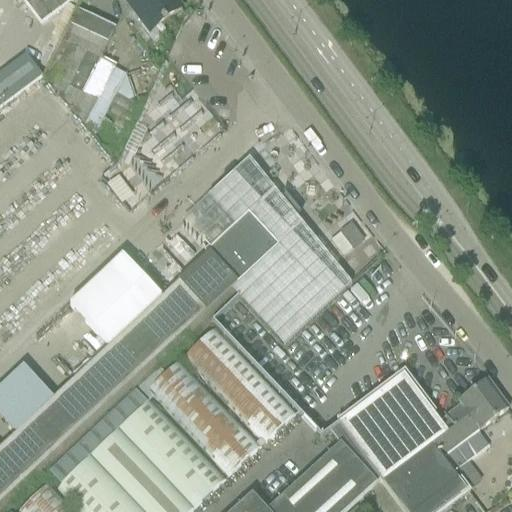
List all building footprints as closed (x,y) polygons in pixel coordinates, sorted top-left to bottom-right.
[(20,0),(40,26),(74,0),(20,0)] [(171,0),(121,0),(132,14),(139,9),(149,23),(140,29),(151,45),(166,34),(161,27),(180,12),(171,0)] [(63,43),(45,78),(53,81),(50,87),(85,128),(96,134),(106,116),(95,110),(117,68),(117,67),(102,60),(116,31),(78,13),(64,43),(63,43)] [(107,352),(0,451),(0,504),(229,290),(284,349),(350,287),(248,162),(182,223),(211,255),(182,281),(183,282),(161,302),(122,260),(68,309),(107,352)] [(337,257),(362,245),(353,226),(328,238),(337,257)] [(185,359),(267,446),(296,419),(214,332),(185,359)] [(151,391),(233,477),(261,450),(204,390),(207,387),(197,377),(194,380),(179,364),(151,391)] [(347,511),(377,485),(396,511),(442,511),(466,494),(458,483),(452,476),(441,462),(430,446),(444,435),(437,426),(402,377),(386,389),(341,423),(328,432),(339,448),(269,511),(265,511),(252,498),(236,511),(347,511)] [(479,433),(507,413),(486,384),(458,405),(460,409),(438,425),(437,426),(444,435),(430,446),(441,462),(452,476),(487,449),(477,435),(479,433)] [(59,490),(79,511),(195,511),(226,484),(150,404),(59,490)] [(22,511),(70,511),(48,488),(22,511)]
